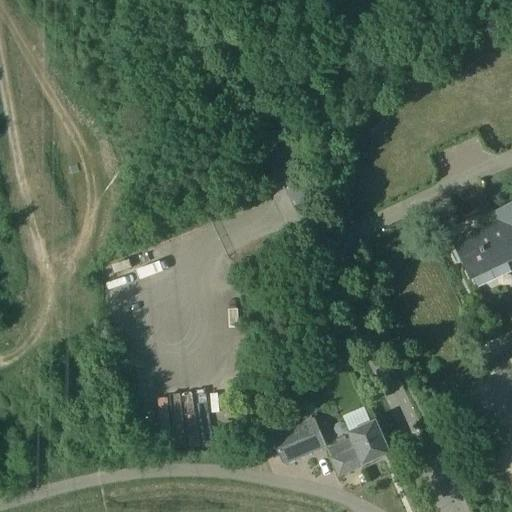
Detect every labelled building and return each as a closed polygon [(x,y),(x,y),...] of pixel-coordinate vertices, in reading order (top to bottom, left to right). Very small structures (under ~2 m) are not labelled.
[(511,205),(496,213),(500,222),(454,243),(471,279),(511,259),(511,205)] [(132,342),(192,316),(178,284),(119,311),(132,342)] [(172,393),(160,396),(171,443),(183,440),(172,393)] [(327,446),(316,420),(272,439),(283,464),(327,446)] [(350,440),(347,441),(329,449),(340,476),(390,454),(376,423),(348,435),(350,440)]
